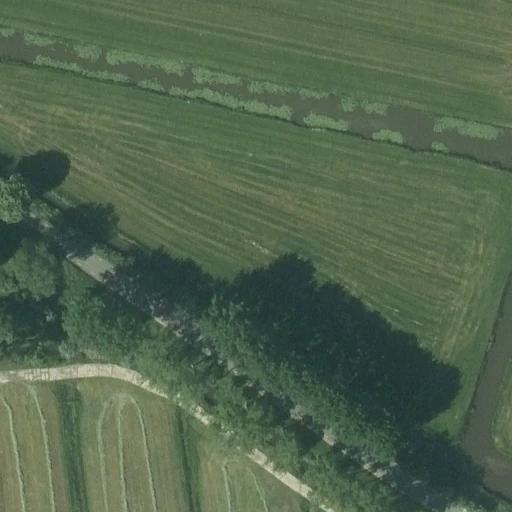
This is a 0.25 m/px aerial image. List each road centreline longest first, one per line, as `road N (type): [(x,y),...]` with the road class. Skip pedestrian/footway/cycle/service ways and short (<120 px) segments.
road 1 (unclassified): [(449,511),(0,208)]
road 2 (track): [(340,511),(166,392),(112,371),(0,380)]
